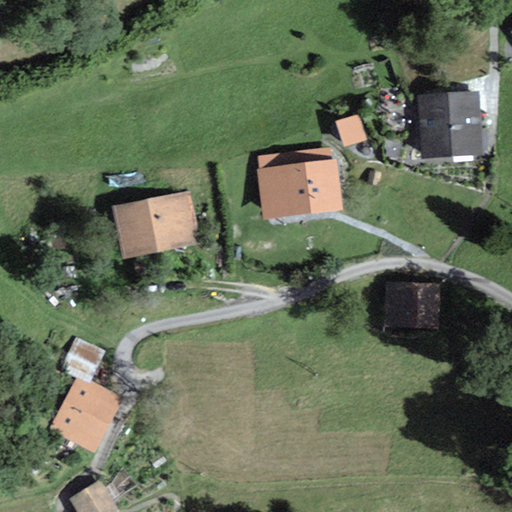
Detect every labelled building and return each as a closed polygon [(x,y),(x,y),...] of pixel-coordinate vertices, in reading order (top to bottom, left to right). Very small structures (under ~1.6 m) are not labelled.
[(420,100),(423,154),(481,150),(477,97),(420,100)] [(337,122),(345,141),(362,134),(355,115),(337,122)] [(262,159),(267,212),(336,204),(334,183),(344,182),(342,165),(322,168),(320,152),(262,159)] [(119,213),(126,251),(195,237),(188,202),(179,204),(178,201),(119,213)] [(433,291),(392,289),(390,319),(432,321),(433,291)] [(67,366),(87,376),(98,353),(78,343),(67,366)] [(57,403),(66,408),(55,428),(73,438),(69,446),(87,455),(92,448),(90,447),(115,398),(72,375),(57,403)] [(82,511),(107,511),(112,509),(98,487),(76,501),(82,511)]
